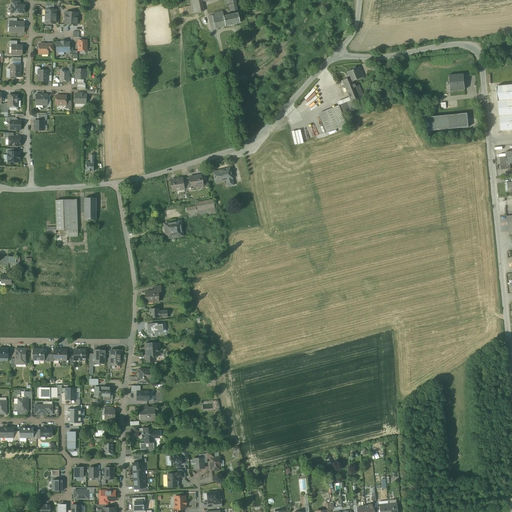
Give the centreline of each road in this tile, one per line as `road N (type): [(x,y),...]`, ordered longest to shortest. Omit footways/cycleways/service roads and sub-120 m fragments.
road 1 (residential): [(335,56),(244,145),(118,182)]
road 2 (unclassified): [(489,141),(480,67),(465,42),(335,56)]
road 3 (unclassified): [(489,141),(511,371)]
road 4 (residential): [(131,342),(134,284),(118,182)]
road 5 (residential): [(0,340),(131,342)]
road 6 (residential): [(123,463),(131,342)]
